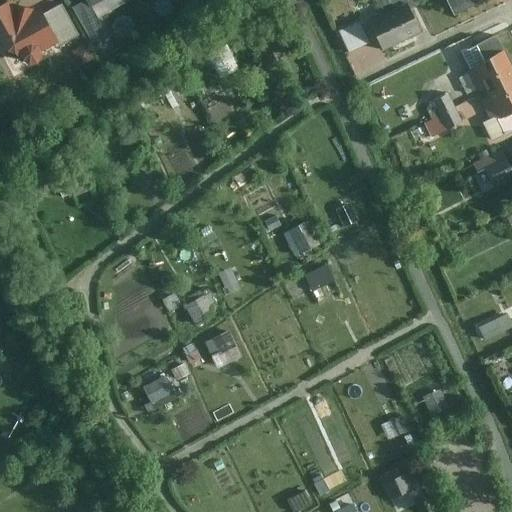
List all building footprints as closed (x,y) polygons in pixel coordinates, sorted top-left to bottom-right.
[(53,44),(38,17),(33,8),(32,10),(15,8),(10,0),(0,5),(0,53),(12,57),(18,64),(53,44)] [(405,4),(408,9),(417,4),(415,0),(376,0),(383,14),(405,4)] [(486,0),(445,0),(453,16),(486,0)] [(84,2),(71,9),(88,41),(102,33),(84,2)] [(77,35),(60,4),(38,17),(53,44),(55,47),(77,35)] [(383,14),(368,21),(382,51),(419,33),(408,9),(405,4),(383,14)] [(359,21),(338,31),(348,52),(369,42),(359,21)] [(466,50),(486,94),(511,81),(511,67),(497,35),(466,50)] [(511,81),(486,94),(505,133),(511,130),(511,81)] [(461,123),(447,94),(432,102),(427,110),(431,120),(425,123),(432,138),(461,123)] [(511,173),(505,159),(486,168),(494,185),(511,176),(511,173)] [(289,230),(302,257),(321,248),(308,221),(289,230)] [(335,263),(312,272),(319,288),(341,278),(335,263)] [(203,323),(226,309),(216,291),(192,304),(203,323)] [(511,327),(506,315),(479,328),(485,341),(511,328),(511,327)] [(211,340),(224,365),(249,353),(236,327),(211,340)] [(174,371),(151,385),(164,407),(187,393),(174,371)] [(438,420),(461,413),(452,386),(429,394),(438,420)] [(396,499),(423,489),(413,462),(385,473),(396,499)] [(231,511),(248,511),(242,500),(228,507),(231,511)]
